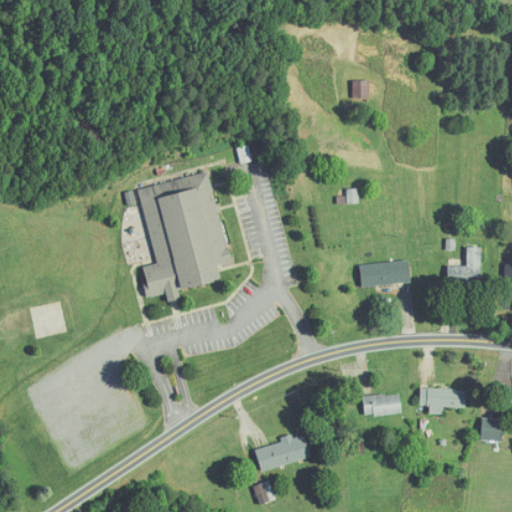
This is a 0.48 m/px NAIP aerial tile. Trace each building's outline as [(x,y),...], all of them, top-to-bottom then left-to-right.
[(370,80),(352,81),(352,100),(370,100),(370,80)] [(140,189),(158,263),(142,267),(149,297),(167,293),(169,302),(181,299),(179,290),(221,280),(218,266),(232,263),(211,172),(140,189)] [(348,189),(348,204),(360,203),(360,189),(348,189)] [(482,248),(468,248),(467,266),(448,266),(448,287),(481,287),(482,248)] [(363,288),(412,282),(409,260),(360,266),(363,288)] [(511,403),(511,383),(499,383),(498,402),(511,403)] [(444,407),(467,408),(468,389),(421,387),(421,405),(430,405),(430,414),(444,414),(444,407)] [(365,416),(402,414),(401,394),(364,395),(365,416)] [(482,440),(504,441),(505,419),(483,418),(482,440)] [(262,472),(312,457),(305,435),(294,438),(293,434),(281,438),(282,442),(255,450),(262,472)] [(277,500),(271,481),(255,485),(260,505),(277,500)]
